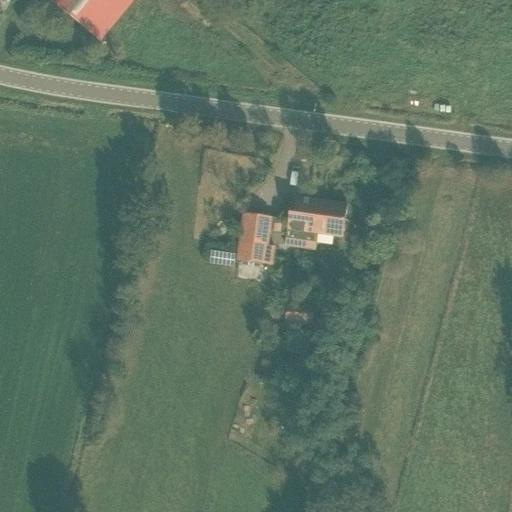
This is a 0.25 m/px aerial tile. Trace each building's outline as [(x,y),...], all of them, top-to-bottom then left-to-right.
[(52,0),(51,2),(99,41),(131,0),(52,0)] [(288,232),(286,245),(316,250),(318,235),(343,239),(345,225),(348,206),(292,198),(289,221),(288,232)] [(239,248),(238,261),(274,265),(276,247),(270,246),(272,230),(274,219),(244,215),(241,235),(239,248)] [(364,235),(361,254),(380,258),(383,239),(364,235)] [(285,325),(314,326),(314,304),(288,303),(285,325)] [(275,332),(272,346),(286,351),(290,336),(275,332)] [(290,336),(286,351),(308,356),(312,341),(290,336)]
